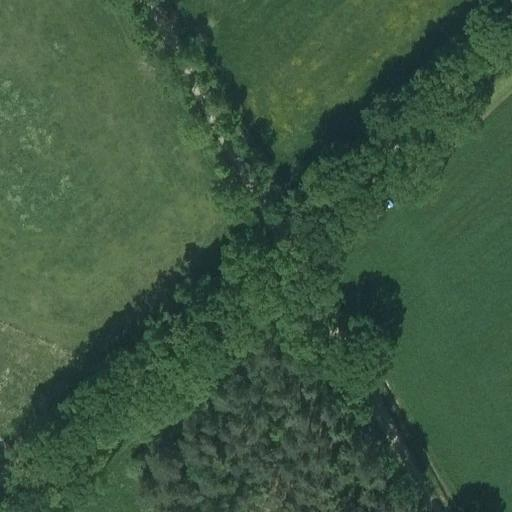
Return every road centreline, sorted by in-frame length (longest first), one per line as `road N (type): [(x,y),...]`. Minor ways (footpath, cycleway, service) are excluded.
road 1 (track): [(282,241),(0,505)]
road 2 (track): [(511,18),(282,241)]
road 3 (track): [(434,511),(282,241)]
road 4 (track): [(282,241),(146,0)]
